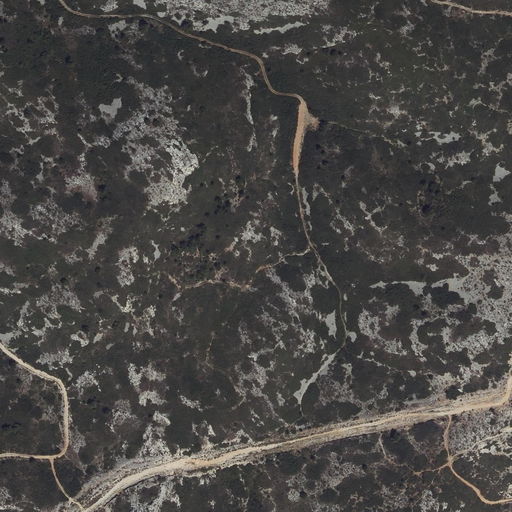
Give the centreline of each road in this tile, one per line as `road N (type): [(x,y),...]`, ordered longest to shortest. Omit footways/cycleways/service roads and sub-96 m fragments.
road 1 (track): [(81,511),(128,478),(496,396),(511,380)]
road 2 (track): [(0,343),(63,385),(66,406),(58,457),(0,456)]
road 3 (track): [(448,406),(451,465),(483,501),(511,498)]
